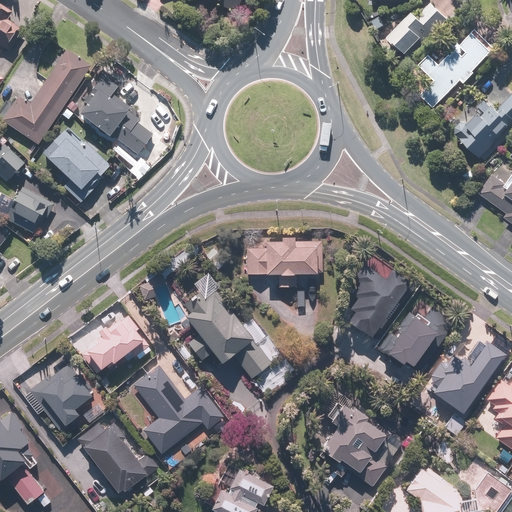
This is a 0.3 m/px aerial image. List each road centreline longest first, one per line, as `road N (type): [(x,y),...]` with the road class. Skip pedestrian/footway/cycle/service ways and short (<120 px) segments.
road 1 (primary): [(0,327),(151,209)]
road 2 (secondary): [(511,286),(396,203)]
